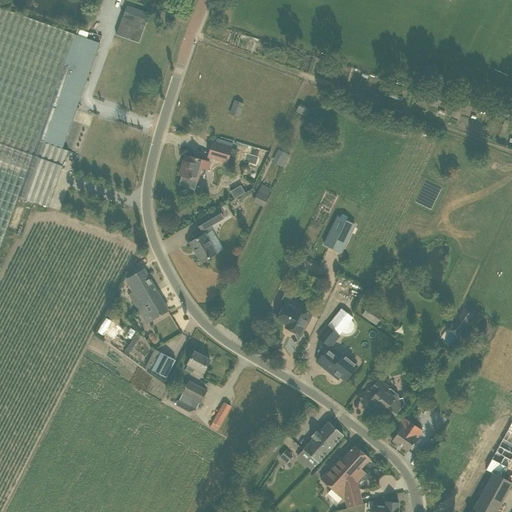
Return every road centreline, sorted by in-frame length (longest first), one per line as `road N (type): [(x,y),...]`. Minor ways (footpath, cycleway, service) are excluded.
road 1 (tertiary): [(416,511),(402,468),(316,396),(206,326),(156,251),(146,180),(204,0)]
road 2 (track): [(511,151),(189,38)]
road 3 (unknown): [(106,14),(94,97),(159,129)]
